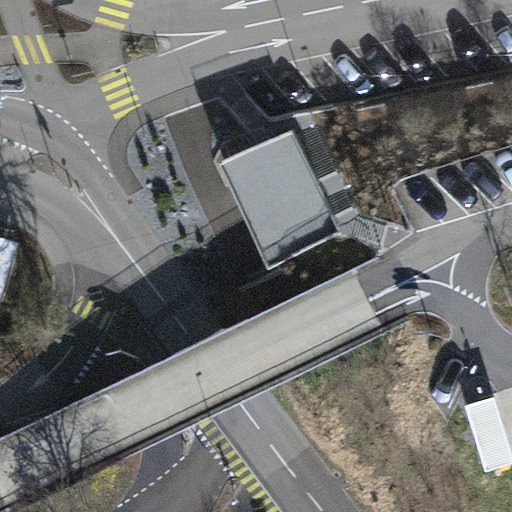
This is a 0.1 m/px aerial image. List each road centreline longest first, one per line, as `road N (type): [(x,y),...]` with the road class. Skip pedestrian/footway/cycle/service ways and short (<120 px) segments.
road 1 (residential): [(321,511),(148,281)]
road 2 (unclassified): [(54,123),(195,60),(235,29)]
road 3 (residential): [(0,169),(32,184),(148,281)]
road 4 (residential): [(148,281),(100,184),(54,123)]
road 5 (unclassified): [(235,29),(87,0)]
road 6 (unclassified): [(235,29),(377,0)]
road 7 (unclassified): [(54,123),(17,0)]
